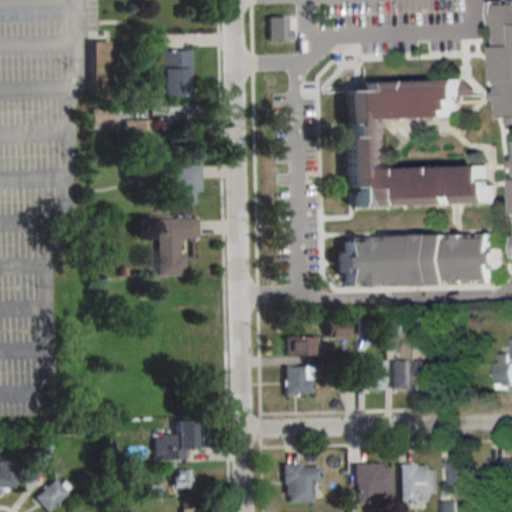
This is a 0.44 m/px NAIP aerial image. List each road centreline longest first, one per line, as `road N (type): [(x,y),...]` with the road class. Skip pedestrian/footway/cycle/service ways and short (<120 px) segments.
road 1 (residential): [(242,511),(230,0)]
road 2 (residential): [(240,430),(511,424)]
